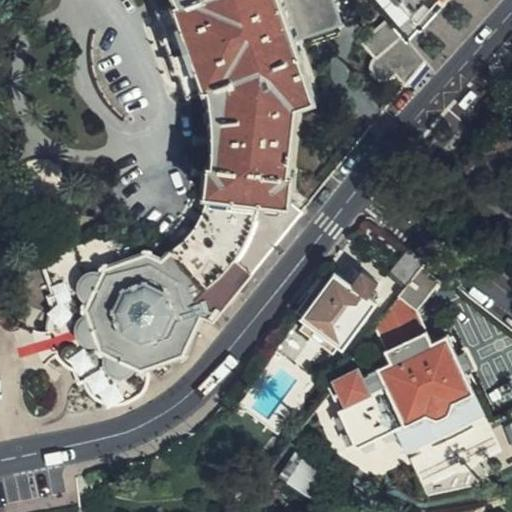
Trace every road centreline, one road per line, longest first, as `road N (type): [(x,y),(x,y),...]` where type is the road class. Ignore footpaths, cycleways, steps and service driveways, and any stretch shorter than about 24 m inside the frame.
road 1 (secondary): [(0,459),(124,433),(167,411),(214,368),(359,186)]
road 2 (secondary): [(359,186),(511,13)]
road 3 (residential): [(359,186),(511,307)]
